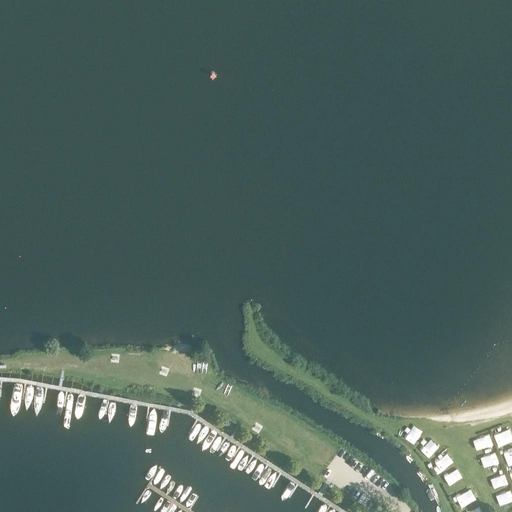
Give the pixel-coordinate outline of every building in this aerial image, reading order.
[(221,396),(227,399),(231,391),(213,381),(208,389),(221,396)] [(229,403),(277,422),(280,413),(233,394),(229,403)] [(281,416),(276,424),(282,428),(287,420),(281,416)] [(410,442),(416,433),(404,426),(399,435),(410,442)] [(309,446),(331,457),(345,469),(347,470),(355,477),(359,479),(363,470),(359,466),(353,463),(354,460),(338,453),(339,451),(331,447),(325,443),(320,440),(318,438),(309,434),(303,441),(309,446)] [(422,436),(413,445),(423,456),(432,447),(422,436)] [(429,462),(436,471),(444,464),(438,455),(429,462)] [(450,467),(439,474),(446,485),(457,477),(450,467)] [(457,507),(471,500),(466,489),(451,496),(457,507)]
